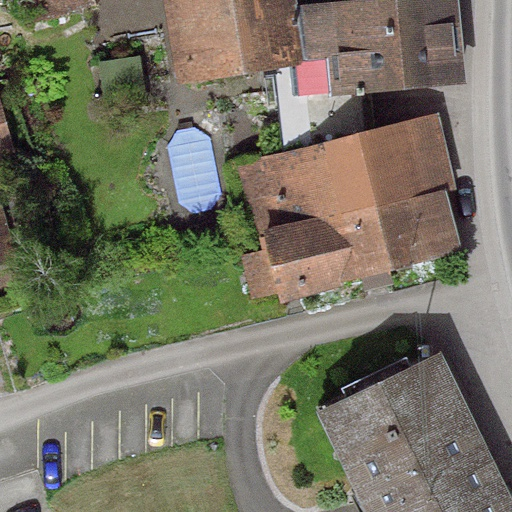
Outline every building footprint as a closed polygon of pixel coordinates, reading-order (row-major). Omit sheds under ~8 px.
[(33,0),(36,20),(92,12),(90,0),(33,0)] [(307,63),(297,0),(165,0),(179,84),(307,63)] [(447,91),(439,12),(338,21),(346,101),(447,91)] [(139,60),(95,67),(102,110),(146,103),(139,60)] [(282,303),(454,258),(420,129),(248,174),(282,303)] [(501,511),(435,374),(327,426),(368,511),(501,511)]
